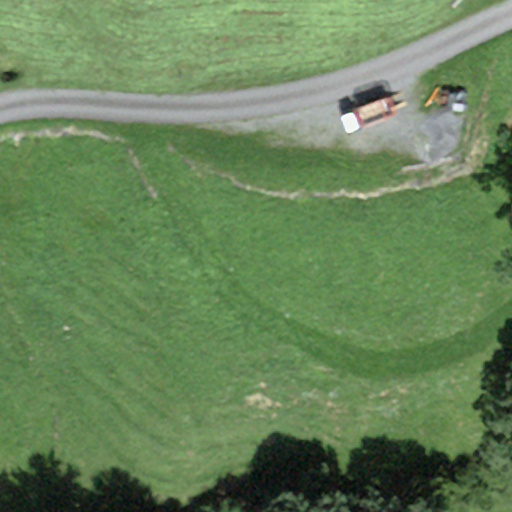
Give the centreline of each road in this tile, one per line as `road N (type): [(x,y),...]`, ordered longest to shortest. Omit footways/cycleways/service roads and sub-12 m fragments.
road 1 (unclassified): [(0,109),(54,102),(188,110),(283,99),(394,66),(511,17)]
road 2 (track): [(370,370),(302,340),(233,293),(185,221),(135,108)]
road 3 (track): [(370,370),(416,366),(511,318)]
